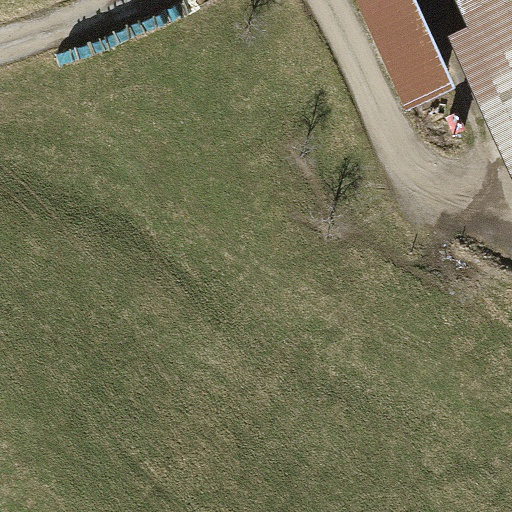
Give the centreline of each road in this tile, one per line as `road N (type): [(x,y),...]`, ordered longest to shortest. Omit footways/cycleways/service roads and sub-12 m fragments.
road 1 (track): [(511,206),(485,218),(431,209),(390,172),(317,0)]
road 2 (track): [(116,0),(0,33)]
